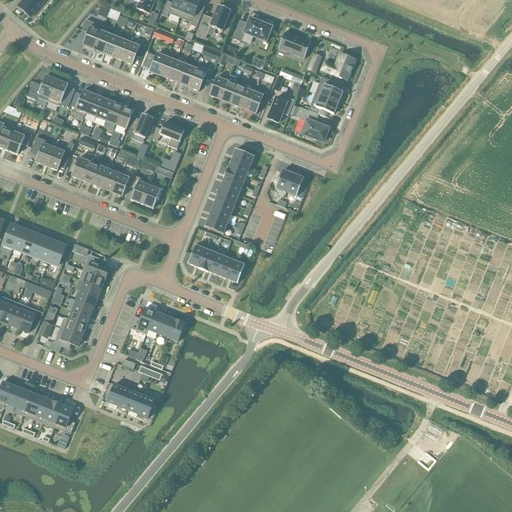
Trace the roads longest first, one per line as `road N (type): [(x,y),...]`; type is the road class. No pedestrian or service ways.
road 1 (residential): [(254,0),(371,46),(377,58),(332,163),(226,126)]
road 2 (unclassified): [(333,254),(511,42)]
road 3 (unclassified): [(511,423),(281,332)]
road 4 (unclassified): [(118,511),(249,351),(259,323)]
road 5 (residential): [(226,126),(48,55),(14,31)]
road 6 (residential): [(141,275),(124,281),(85,384),(0,350)]
road 7 (residential): [(0,171),(179,243)]
road 8 (unknown): [(355,511),(415,439),(436,392)]
road 9 (residential): [(226,126),(179,243)]
